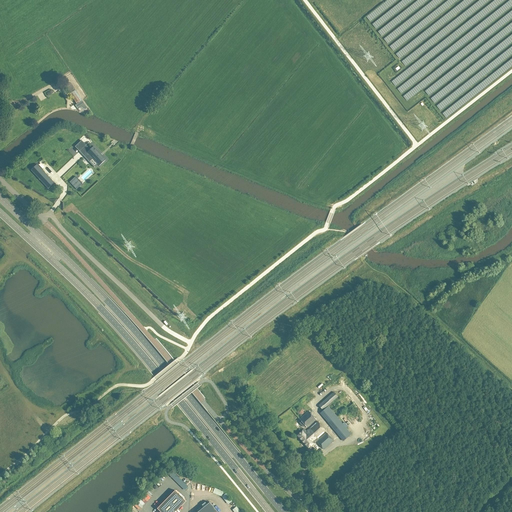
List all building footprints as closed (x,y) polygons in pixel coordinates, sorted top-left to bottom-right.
[(77,104),(76,105),(78,108),(81,112),(85,110),(87,108),(82,100),(77,104)] [(52,142),(47,144),(49,151),(73,143),(69,132),(51,138),(52,142)] [(82,140),(75,146),(80,151),(84,147),(88,152),(83,155),(94,167),(98,164),(99,166),(106,159),(94,146),(90,149),(82,140)] [(30,170),(48,188),(54,182),(37,164),(30,170)] [(75,176),(72,179),(75,182),(72,185),(76,190),(82,184),(75,176)] [(322,410),(338,397),(334,392),(319,406),(322,410)] [(328,406),(320,413),(343,441),(351,434),(347,428),(348,427),(345,422),(343,424),(328,406)] [(316,420),(308,411),(299,419),(307,427),(316,420)] [(317,439),(326,431),(317,421),(305,432),(305,431),(306,430),(305,429),(304,430),(303,429),(297,435),(308,448),(316,441),(324,449),(334,441),(326,432),(318,440),(317,439)] [(202,492),(210,495),(212,488),(204,486),(202,492)] [(176,511),(186,501),(175,490),(157,508),(160,511),(176,511)] [(204,507),(197,511),(217,511),(210,502),(207,504),(205,502),(202,505),(204,507)]
